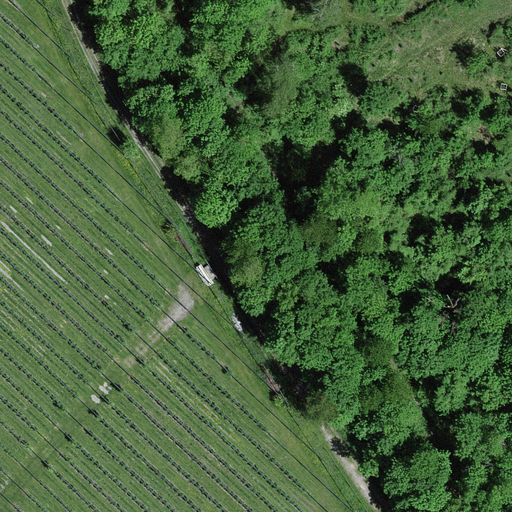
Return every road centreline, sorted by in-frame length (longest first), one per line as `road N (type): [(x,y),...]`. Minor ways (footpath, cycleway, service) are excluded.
road 1 (track): [(384,511),(100,79),(68,0)]
road 2 (track): [(0,508),(196,296)]
